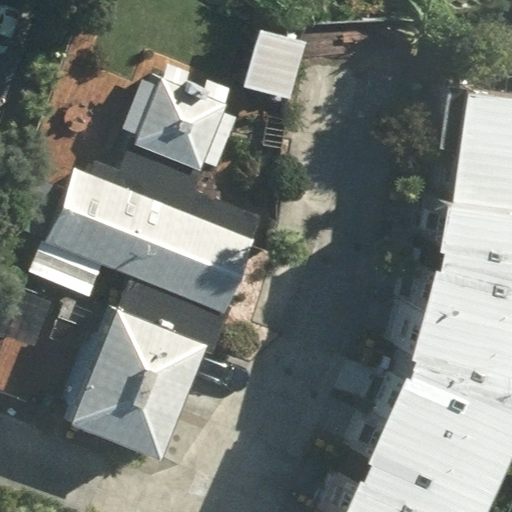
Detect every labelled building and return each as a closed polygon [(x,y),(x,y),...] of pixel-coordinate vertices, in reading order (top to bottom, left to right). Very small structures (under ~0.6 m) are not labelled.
[(129,120),(196,149),(223,82),(156,55),(129,120)] [(511,63),(459,57),(444,153),(511,162),(511,63)] [(221,295),(250,221),(72,150),(42,223),(221,295)] [(511,162),(444,153),(431,205),(399,312),(328,470),(344,476),(418,511),(450,511),(511,373),(511,162)] [(60,266),(89,278),(99,254),(70,242),(60,266)] [(155,430),(200,313),(108,278),(63,394),(155,430)] [(418,511),(344,476),(327,511),(418,511)] [(0,477),(0,511),(42,511),(47,505),(0,477)]
